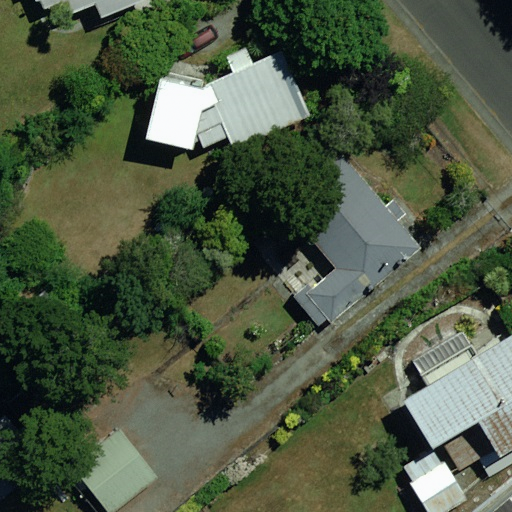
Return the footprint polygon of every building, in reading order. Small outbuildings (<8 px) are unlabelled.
[(53,0),(75,38),(144,0),(53,0)] [(149,55),(139,127),(241,142),(321,111),(292,36),(216,65),(149,55)] [(318,126),(257,178),(307,237),(277,263),(334,330),(381,290),(351,254),(395,217),(318,126)] [(0,143),(0,177),(17,164),(0,143)] [(511,327),(405,388),(439,448),(411,464),(438,511),(454,511),(511,479),(511,327)] [(0,399),(0,454),(27,430),(0,399)] [(60,468),(95,510),(146,469),(111,427),(60,468)]
